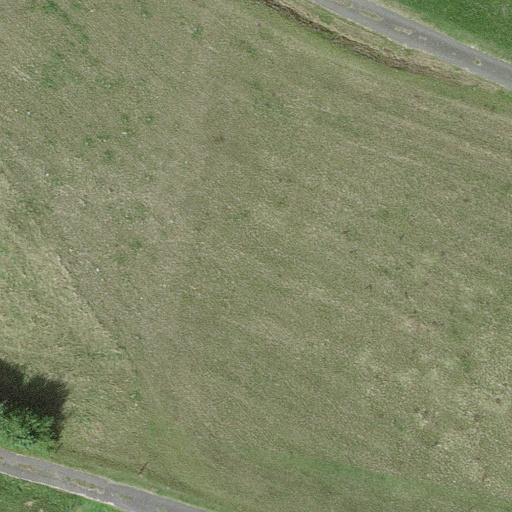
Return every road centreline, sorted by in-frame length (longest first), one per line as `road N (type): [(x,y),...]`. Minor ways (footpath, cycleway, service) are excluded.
road 1 (track): [(511,75),(344,0)]
road 2 (track): [(156,511),(0,464)]
